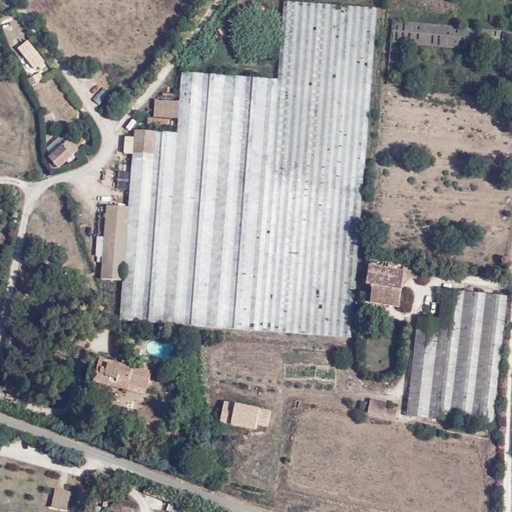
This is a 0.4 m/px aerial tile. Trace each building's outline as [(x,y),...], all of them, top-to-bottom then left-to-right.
[(137,128),(136,136),(135,153),(130,204),(125,277),(121,320),(352,338),(379,7),(292,0),(287,0),(281,79),(186,71),(183,100),(181,117),(181,130),(137,128)] [(511,29),(392,21),(388,83),(511,91),(511,29)] [(28,39),(18,47),(33,68),(44,60),(28,39)] [(26,77),(30,85),(44,79),(40,71),(26,77)] [(93,98),(99,104),(110,94),(103,87),(93,98)] [(155,115),(181,117),(183,100),(157,98),(155,115)] [(77,121),(76,108),(55,109),(56,122),(77,121)] [(70,137),(49,156),(60,167),(80,148),(70,137)] [(125,277),(130,204),(110,203),(103,276),(125,277)] [(419,279),(420,269),(405,266),(404,272),(370,267),(367,289),(370,290),(369,301),(400,307),(404,277),(419,279)] [(493,425),(507,296),(444,289),(440,319),(418,317),(407,415),(493,425)] [(97,366),(93,381),(148,395),(152,381),(132,375),(134,369),(108,362),(106,368),(97,366)] [(276,408),(223,399),(218,424),(256,431),(259,426),(273,428),(276,408)] [(361,399),(358,407),(367,410),(369,401),(361,399)] [(388,402),(371,400),(369,412),(397,417),(398,409),(388,407),(388,402)] [(72,491),(55,489),(52,506),(69,509),(72,491)] [(112,494),(108,511),(130,511),(133,497),(112,494)]
